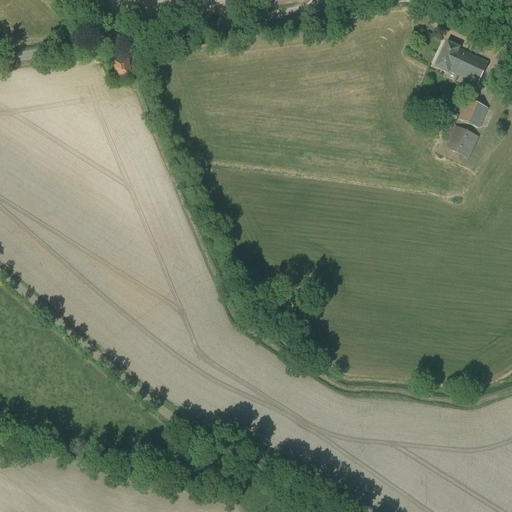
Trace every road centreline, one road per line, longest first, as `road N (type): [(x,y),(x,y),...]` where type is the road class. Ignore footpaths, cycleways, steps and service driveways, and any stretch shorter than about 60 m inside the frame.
road 1 (unclassified): [(323,511),(149,401),(0,270)]
road 2 (tertiary): [(0,60),(387,0)]
